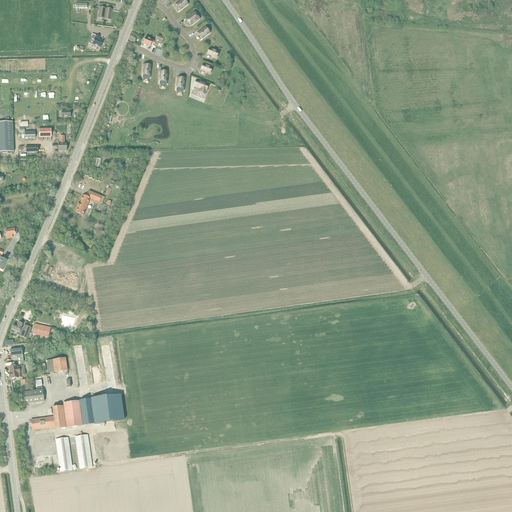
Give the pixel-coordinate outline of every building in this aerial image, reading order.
[(180,10),(187,4),(184,0),(181,0),(175,5),(180,10)] [(98,13),(97,18),(98,18),(98,17),(104,18),(104,19),(106,9),(99,7),(99,11),(99,12),(99,13),(98,13)] [(112,10),(106,9),(104,19),(104,18),(110,19),(110,20),(112,10)] [(185,19),(185,21),(189,26),(191,26),(199,19),(194,12),(191,14),(191,15),(185,19)] [(201,39),(209,33),(205,27),(197,33),(201,39)] [(156,39),(155,42),(154,45),(157,46),(158,44),(161,45),(164,38),(158,35),(157,40),(156,39)] [(91,37),(88,43),(100,48),(102,42),(98,40),(99,38),(96,36),(95,39),(91,37)] [(154,45),(155,42),(145,38),(143,44),(150,47),(152,44),(154,45)] [(209,49),(207,54),(216,58),(218,52),(209,49)] [(203,64),(200,70),(209,74),(211,68),(203,64)] [(143,75),(142,78),(143,79),(148,80),(149,79),(150,75),(151,66),(144,65),(143,75)] [(176,88),(176,91),(177,92),(182,93),(183,92),(183,89),(184,79),(177,78),(176,88)] [(196,80),(194,86),(200,89),(199,92),(204,94),(208,85),(196,80)] [(51,129),(39,129),(39,138),(51,138),(51,129)] [(59,143),(58,143),(58,152),(66,151),(66,143),(64,143),(64,136),(59,136),(59,143)] [(89,191),(86,197),(90,198),(99,202),(102,196),(89,191)] [(111,203),(110,206),(115,208),(118,200),(119,197),(116,195),(114,198),(112,203),(111,203)] [(78,207),(76,212),(83,215),(90,198),(86,197),(83,196),(80,203),(79,203),(78,206),(78,207)] [(62,316),(60,325),(62,325),(61,328),(69,330),(70,327),(72,328),(75,319),(62,316)] [(21,334),(23,329),(21,328),(23,324),(18,322),(16,326),(13,325),(11,330),(21,334)] [(50,328),(45,327),(40,326),(35,324),(33,334),(38,336),(43,337),(48,338),(50,328)] [(24,325),(23,329),(21,334),(20,337),(27,339),(31,328),(24,325)] [(21,349),(10,350),(11,357),(22,355),(22,349),(21,349)] [(65,358),(53,360),(54,373),(67,371),(67,369),(66,367),(67,367),(67,366),(66,366),(66,363),(66,362),(65,360),(66,360),(65,360),(65,358)] [(14,366),(9,367),(11,379),(20,378),(19,374),(20,374),(19,367),(17,368),(17,366),(15,366),(14,366)] [(43,390),(23,393),(25,405),(44,402),(43,390)] [(106,397),(91,399),(94,424),(124,420),(121,395),(106,397)] [(53,417),(31,420),(32,431),(49,428),(50,430),(55,429),(55,430),(66,428),(82,426),(79,401),(63,403),(63,406),(52,408),(53,417)] [(87,435),(75,437),(80,469),(92,468),(87,435)] [(68,438),(56,440),(60,472),(72,470),(68,438)]
